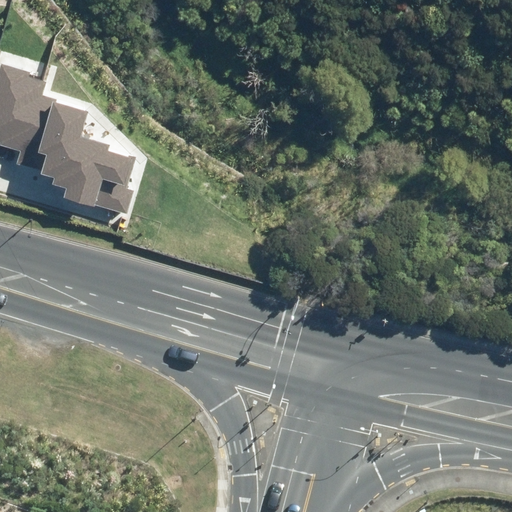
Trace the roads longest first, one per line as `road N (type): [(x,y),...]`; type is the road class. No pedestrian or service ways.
road 1 (secondary): [(247,511),(240,441),(225,400),(202,375),(27,275)]
road 2 (secondary): [(322,359),(27,275)]
road 3 (secondary): [(511,402),(322,359)]
road 4 (secondary): [(511,460),(465,452),(400,461),(375,474),(341,511)]
road 5 (secondary): [(284,511),(322,359)]
